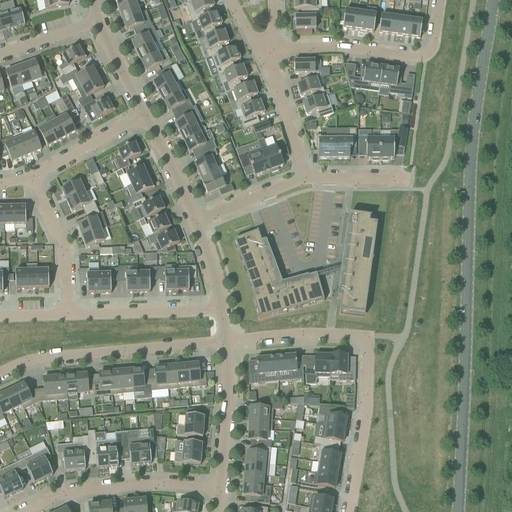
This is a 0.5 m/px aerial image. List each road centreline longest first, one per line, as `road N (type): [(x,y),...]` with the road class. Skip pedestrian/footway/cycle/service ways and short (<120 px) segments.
road 1 (tertiary): [(493,0),(470,154),(457,511)]
road 2 (residential): [(223,340),(368,340),(349,511)]
road 3 (residential): [(223,340),(29,360),(0,374)]
road 4 (residential): [(440,0),(435,42),(419,57),(264,49)]
road 5 (residential): [(217,487),(149,485),(65,497),(33,511)]
road 6 (residential): [(66,316),(219,311)]
road 7 (residential): [(217,487),(223,340)]
road 8 (residential): [(66,316),(62,241),(30,177)]
road 9 (residential): [(306,177),(264,49)]
road 10 (residential): [(145,115),(30,177)]
road 11 (residential): [(194,221),(306,177)]
